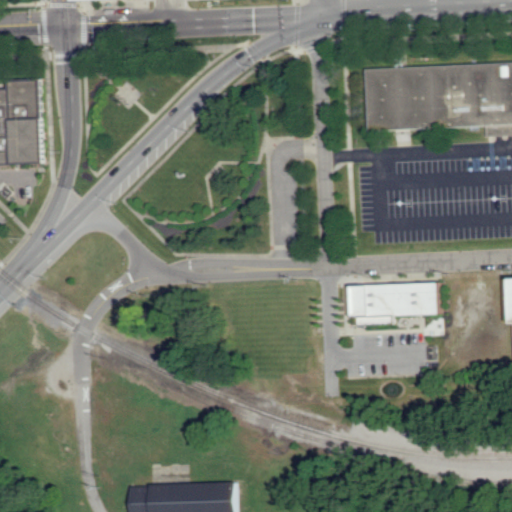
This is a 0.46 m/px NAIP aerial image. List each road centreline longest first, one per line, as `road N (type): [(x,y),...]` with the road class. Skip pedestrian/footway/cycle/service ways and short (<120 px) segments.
road 1 (primary): [(45,245),(218,77),(316,16)]
road 2 (residential): [(102,511),(83,446),(86,328),(116,293),(153,275)]
road 3 (residential): [(330,269),(318,0)]
road 4 (residential): [(66,29),(316,16)]
road 5 (secondary): [(45,245),(72,148),(65,0)]
road 6 (primary): [(316,16),(511,5)]
road 7 (residential): [(330,269),(511,259)]
road 8 (residential): [(153,275),(330,269)]
road 9 (residential): [(334,393),(330,269)]
